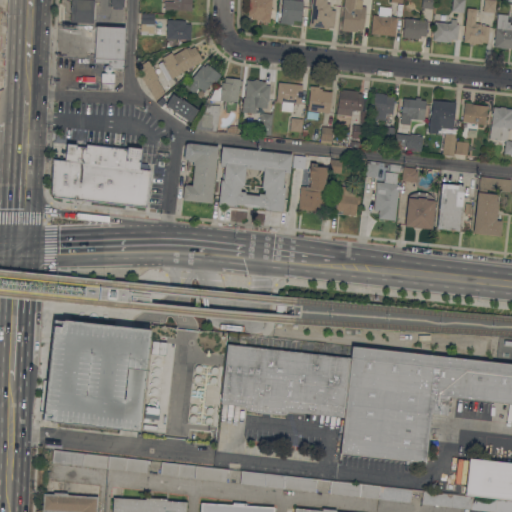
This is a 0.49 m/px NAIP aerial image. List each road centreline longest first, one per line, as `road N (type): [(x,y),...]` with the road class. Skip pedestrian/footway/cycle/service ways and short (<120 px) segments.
road 1 (residential): [(511,76),(247,48),(228,38)]
road 2 (primary): [(153,245),(125,220),(59,213),(24,189)]
road 3 (secondary): [(20,246),(153,245)]
road 4 (secondary): [(387,265),(511,279)]
